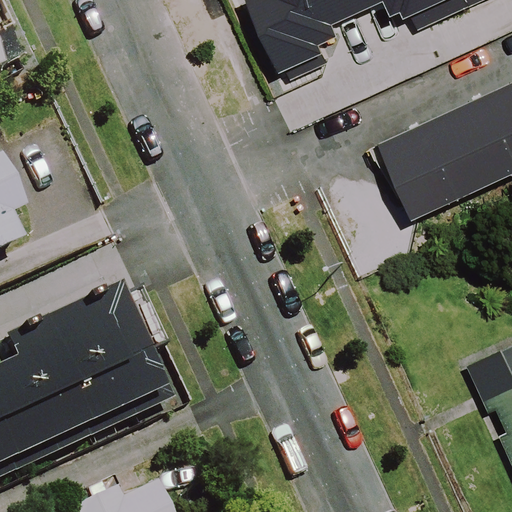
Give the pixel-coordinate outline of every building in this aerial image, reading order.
[(255,0),(289,73),(333,53),(330,45),(348,37),(342,24),(394,1),(401,17),(411,12),(414,18),(453,0),(255,0)] [(511,87),(388,143),(423,221),(511,181),(511,87)] [(0,257),(18,250),(6,225),(20,218),(0,174),(0,257)] [(0,472),(139,408),(143,417),(170,405),(149,360),(143,362),(112,296),(0,347),(0,361),(6,375),(0,377),(0,472)] [(511,434),(504,438),(511,454),(511,349),(472,368),(494,416),(504,412),(511,429),(511,434)] [(158,511),(149,492),(116,507),(111,497),(78,511),(158,511)]
